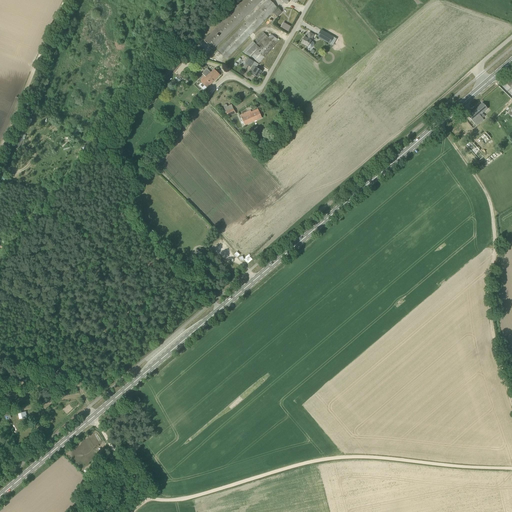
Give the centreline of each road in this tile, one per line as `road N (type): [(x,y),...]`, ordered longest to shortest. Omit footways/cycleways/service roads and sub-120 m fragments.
road 1 (primary): [(0,496),(511,62)]
road 2 (track): [(511,468),(346,455),(185,498),(148,498)]
road 3 (track): [(437,124),(484,184),(493,219),(489,277),(511,398)]
road 4 (track): [(0,146),(65,0)]
road 5 (unclassified): [(213,89),(227,76),(261,87),(311,0)]
road 6 (track): [(124,210),(213,89)]
